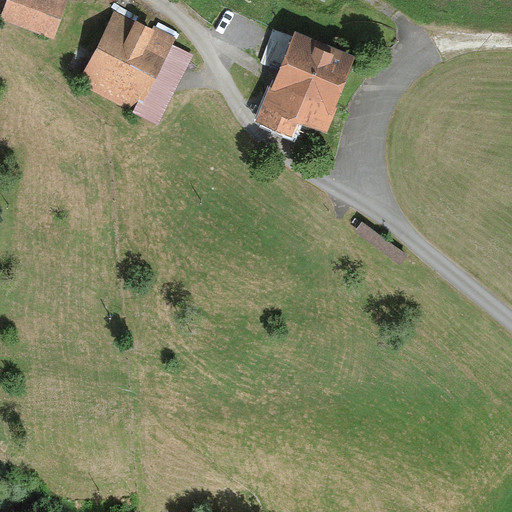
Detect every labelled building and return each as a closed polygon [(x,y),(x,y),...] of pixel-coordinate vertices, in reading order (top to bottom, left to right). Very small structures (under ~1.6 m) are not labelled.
[(59,0),(4,0),(0,14),(0,19),(48,36),(59,0)] [(191,55),(113,16),(78,84),(156,124),(191,55)] [(275,31),(264,64),(281,71),(293,37),(275,31)] [(296,39),(284,72),(337,92),(350,59),(296,39)] [(337,92),(284,72),(265,121),(281,127),(287,113),(324,127),(337,92)]
